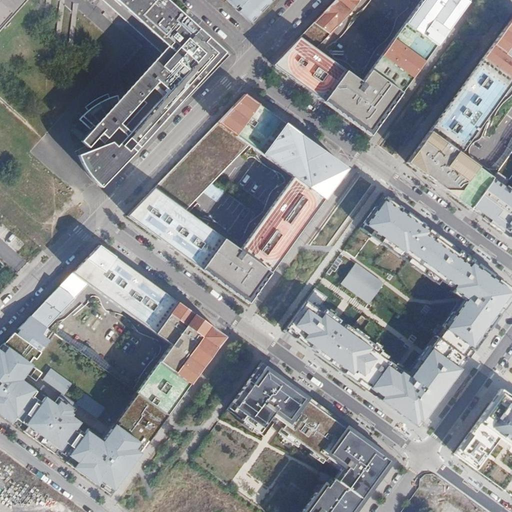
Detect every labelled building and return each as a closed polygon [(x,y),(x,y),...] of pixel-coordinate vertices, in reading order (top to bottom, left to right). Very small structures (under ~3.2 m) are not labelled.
[(102,0),(160,50),(109,108),(93,111),(79,120),(72,127),(84,136),(81,139),(88,144),(79,153),(87,170),(102,184),(217,59),(200,42),(206,35),(167,0),(0,0),(0,24),(21,0),(72,0),(77,4),(80,0),(102,0)] [(224,0),(229,4),(232,2),(234,4),(232,7),(248,23),(270,0),(224,0)] [(326,107),(369,137),(468,0),(334,0),(270,67),(324,105),(326,107)] [(511,13),(404,162),(410,166),(417,171),(470,210),(473,205),(494,176),(471,159),(461,153),(482,124),(511,81),(511,13)] [(309,142),(243,94),(216,122),(248,146),(292,177),(239,250),(185,211),(153,188),(126,216),(173,250),(247,304),(346,169),(309,142)] [(248,146),(216,122),(153,188),(185,211),(248,146)] [(511,189),(505,184),(511,177),(500,169),(494,176),(473,205),(485,213),(482,218),(508,237),(511,240),(511,189)] [(438,282),(462,298),(434,336),(466,360),(511,296),(511,289),(401,209),(382,195),(358,230),(369,239),(371,237),(436,285),(438,282)] [(222,339),(224,336),(218,332),(193,314),(98,245),(0,346),(0,413),(108,494),(204,363),(222,339)] [(383,284),(355,263),(340,284),(368,304),(376,293),(383,284)] [(287,333),(367,391),(390,359),(373,347),(364,340),(345,324),(343,327),(338,323),(340,320),(327,311),(320,320),(313,315),(325,298),(315,289),(306,300),(284,331),(287,333)] [(408,372),(402,368),(379,400),(417,428),(466,360),(434,336),(408,372)] [(367,391),(379,400),(402,368),(390,359),(367,391)] [(264,365),(261,363),(260,364),(227,410),(264,437),(277,420),(283,412),(282,411),(285,407),(286,408),(287,406),(282,403),(284,399),(289,403),(298,390),(264,365)] [(494,438),(511,449),(511,397),(498,388),(453,454),(475,469),(494,438)] [(304,397),(306,396),(298,390),(289,403),(284,399),(282,403),(287,406),(286,408),(285,407),(282,411),(283,412),(277,420),(284,425),(290,416),(292,418),(295,414),(293,413),(304,397)] [(290,416),(284,425),(278,433),(298,448),(302,442),(326,459),(329,455),(343,466),(338,474),(343,478),(339,483),(344,486),(347,482),(351,485),(348,489),(362,499),(364,501),(394,460),(355,432),(353,435),(318,409),(320,406),(306,396),(304,397),(293,413),(295,414),(292,418),(290,416)] [(320,406),(318,409),(353,435),(355,432),(320,406)] [(343,478),(338,474),(329,485),(342,495),(341,496),(345,499),(346,498),(358,506),(362,499),(348,489),(351,485),(347,482),(344,486),(339,483),(343,478)] [(342,495),(329,485),(328,484),(327,487),(325,485),(318,495),(315,493),(301,511),(355,511),(359,507),(358,506),(346,498),(345,499),(341,496),(342,495)]
